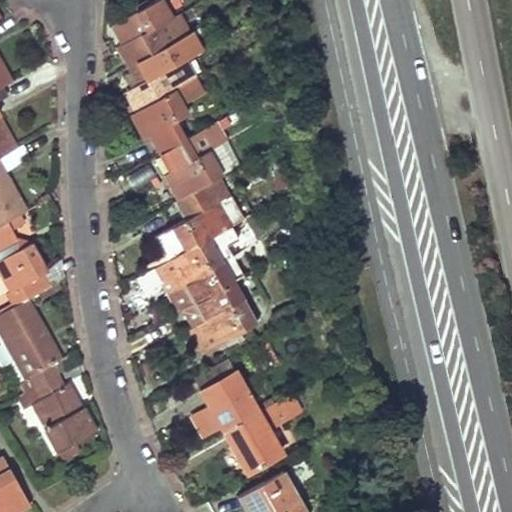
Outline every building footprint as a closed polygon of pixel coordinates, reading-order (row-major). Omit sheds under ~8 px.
[(163,0),(153,0),(113,23),(117,31),(124,43),(172,16),(163,0)] [(178,0),(166,0),(172,10),(181,5),(178,0)] [(124,43),(114,48),(120,58),(125,65),(185,31),(176,14),(172,16),(124,43)] [(185,31),(125,65),(132,78),(137,85),(181,61),(199,51),(188,30),(185,31)] [(0,87),(1,87),(12,81),(0,59),(0,87)] [(137,85),(123,93),(128,102),(133,111),(191,79),(181,61),(137,85)] [(133,111),(129,113),(137,128),(143,139),(149,135),(158,152),(185,137),(175,119),(187,112),(182,104),(203,93),(194,77),(191,79),(133,111)] [(0,87),(0,156),(16,148),(0,120),(0,119),(0,97),(6,95),(1,87),(0,87)] [(171,188),(176,198),(210,179),(220,173),(207,150),(227,138),(216,120),(202,128),(185,137),(158,152),(169,170),(163,173),(171,188)] [(216,145),(221,166),(235,162),(230,142),(216,145)] [(0,224),(6,221),(26,210),(14,188),(0,162),(0,224)] [(176,198),(173,200),(184,217),(172,224),(179,236),(186,248),(206,237),(232,222),(219,199),(210,203),(207,197),(216,191),(210,179),(176,198)] [(224,196),(219,199),(232,222),(236,216),(224,196)] [(0,224),(0,270),(10,289),(13,288),(21,301),(26,298),(47,286),(40,273),(46,270),(35,250),(31,243),(16,240),(6,221),(0,224)] [(186,248),(159,263),(160,265),(172,286),(173,288),(182,283),(192,300),(230,279),(206,237),(186,248)] [(160,265),(155,268),(161,279),(167,289),(172,286),(160,265)] [(230,279),(192,300),(203,317),(189,325),(198,341),(203,351),(214,344),(249,325),(255,322),(230,279)] [(21,301),(0,312),(0,336),(24,378),(18,381),(24,393),(57,375),(51,363),(60,358),(47,335),(26,298),(21,301)] [(284,307),(271,314),(275,323),(288,316),(284,307)] [(249,325),(214,344),(219,353),(254,334),(249,325)] [(261,344),(248,351),(259,371),(272,364),(261,344)] [(226,355),(190,375),(198,388),(233,368),(226,355)] [(233,368),(198,388),(206,402),(221,430),(256,410),(233,368)] [(24,393),(17,397),(24,408),(31,404),(57,451),(95,430),(78,402),(67,382),(62,385),(57,375),(24,393)] [(272,402),(278,420),(303,412),(296,394),(272,402)] [(256,410),(221,430),(234,452),(243,470),(279,450),(256,410)] [(0,511),(2,511),(0,507),(0,502),(21,492),(0,456),(0,511)] [(304,511),(281,471),(236,497),(242,508),(244,511),(304,511)] [(21,492),(0,502),(0,507),(2,511),(16,511),(28,505),(21,492)]
